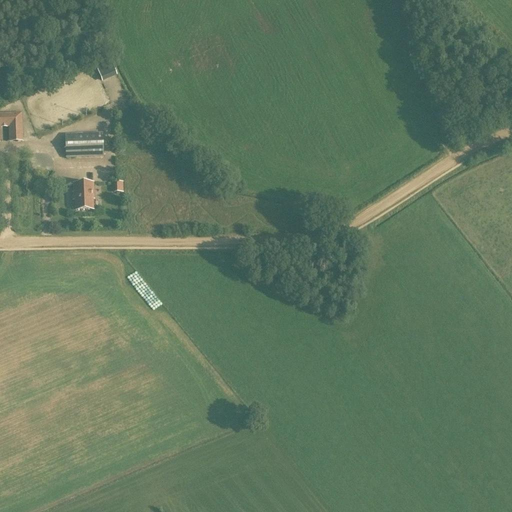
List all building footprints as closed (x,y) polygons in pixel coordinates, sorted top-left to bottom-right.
[(96,69),(102,83),(116,77),(110,64),(96,69)] [(21,114),(0,114),(0,122),(15,122),(16,143),(22,143),(21,114)] [(65,136),(66,159),(103,157),(102,135),(65,136)] [(114,183),(114,194),(123,193),(123,183),(114,183)] [(94,202),(95,202),(95,192),(95,184),(76,185),(76,193),(77,203),(78,203),(78,214),(94,214),(94,202)]
